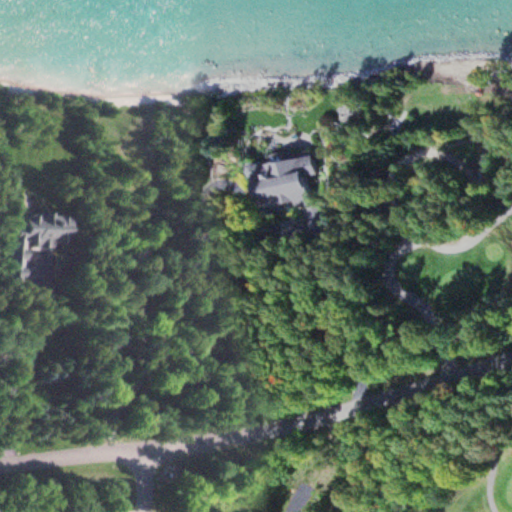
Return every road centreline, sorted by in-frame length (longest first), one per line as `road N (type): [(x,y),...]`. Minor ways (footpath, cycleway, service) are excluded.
road 1 (residential): [(145,450),(335,416),(511,362)]
road 2 (residential): [(0,469),(145,450)]
